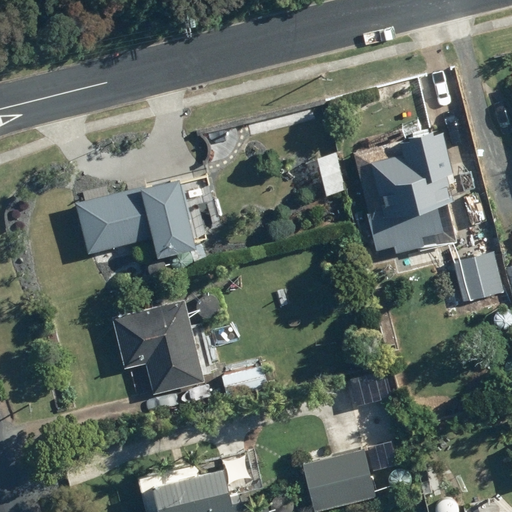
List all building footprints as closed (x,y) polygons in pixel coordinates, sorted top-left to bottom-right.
[(369,209),(378,246),(397,242),(398,250),(421,244),(422,249),(460,239),(448,195),(454,193),(450,180),(459,178),(446,126),(436,128),(435,125),(412,130),(413,134),(397,138),(394,131),(367,138),(369,145),(355,148),(370,209),(369,209)] [(320,154),(328,192),(347,187),(338,150),(320,154)] [(78,199),(91,249),(156,233),(161,252),(199,243),(198,237),(209,235),(200,200),(217,196),(211,171),(184,178),(182,173),(78,199)] [(505,288),(496,248),(456,258),(465,298),(505,288)] [(186,296),(115,314),(128,365),(148,360),(156,390),(207,377),(186,296)] [(265,362),(224,373),(230,393),(271,382),(265,362)] [(368,446),(305,461),(316,508),(379,494),(368,446)] [(216,511),(247,504),(242,487),(233,489),(226,463),(155,481),(162,509),(150,511),(216,511)]
